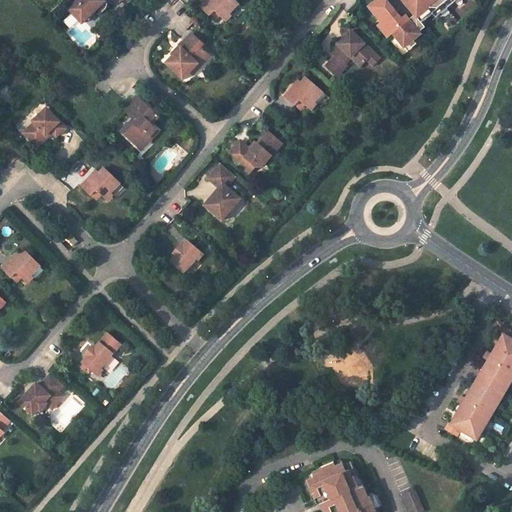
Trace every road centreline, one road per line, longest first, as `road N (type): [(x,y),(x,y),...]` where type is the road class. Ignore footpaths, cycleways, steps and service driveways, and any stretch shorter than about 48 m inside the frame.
road 1 (residential): [(494,284),(479,304),(476,343),(428,429),(511,482)]
road 2 (residential): [(241,511),(249,480),(340,440),(375,453),(398,511)]
road 3 (tertiary): [(206,354),(359,226)]
road 4 (tertiary): [(409,195),(459,144),(511,28)]
road 5 (tertiary): [(100,511),(206,354)]
road 6 (residential): [(336,0),(216,140)]
road 7 (residential): [(216,140),(113,263)]
road 8 (residential): [(113,263),(10,383)]
road 9 (residential): [(0,209),(18,191),(35,189),(113,263)]
road 10 (residential): [(113,263),(206,354)]
